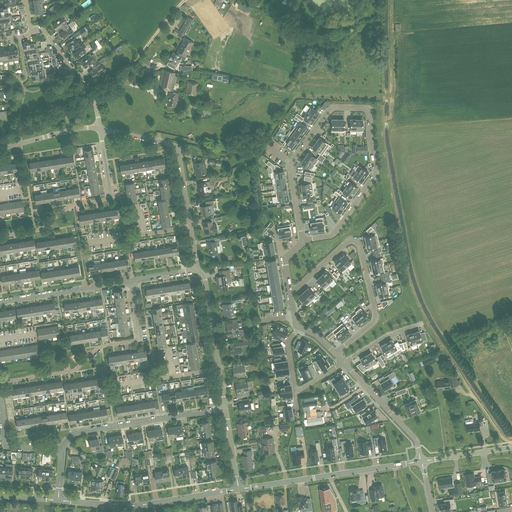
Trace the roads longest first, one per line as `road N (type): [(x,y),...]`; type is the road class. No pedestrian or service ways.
road 1 (residential): [(302,241),(290,167),(335,106),(368,109),(376,174),(329,236)]
road 2 (residential): [(290,293),(344,243),(358,243),(377,319),(335,353)]
road 3 (residential): [(0,382),(67,372),(99,347),(140,340),(130,280)]
road 4 (residential): [(0,236),(35,231),(75,204),(111,198),(100,128)]
road 5 (tertiary): [(238,489),(422,461)]
road 6 (residential): [(59,451),(78,432),(224,408)]
road 7 (residential): [(191,228),(177,148),(100,128)]
road 8 (residential): [(0,301),(130,280)]
road 9 (residential): [(343,363),(406,428),(422,461)]
